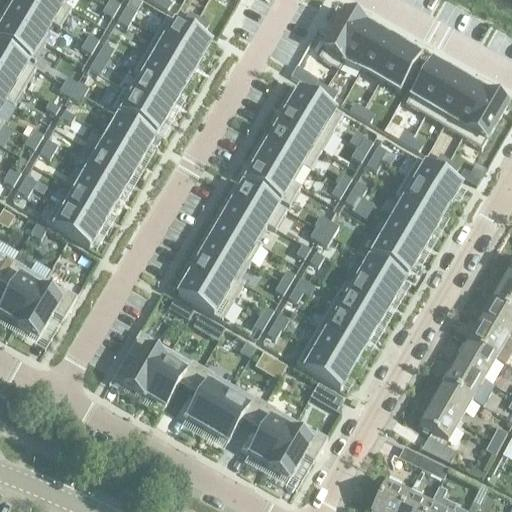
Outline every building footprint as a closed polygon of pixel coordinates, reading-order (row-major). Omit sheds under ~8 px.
[(48,0),(18,0),(15,5),(60,31),(70,13),(48,0)] [(48,0),(70,13),(71,12),(63,7),(66,0),(48,0)] [(164,0),(160,0),(157,7),(167,13),(172,4),(164,0)] [(109,2),(105,9),(115,15),(119,8),(109,2)] [(15,5),(5,23),(45,47),(45,46),(41,43),(51,27),(59,32),(60,31),(15,5)] [(105,9),(101,16),(111,22),(115,15),(105,9)] [(126,10),(121,18),(131,24),(136,15),(126,10)] [(188,14),(183,22),(194,28),(199,20),(188,14)] [(344,16),(318,59),(337,71),(363,27),(344,16)] [(121,18),(117,25),(127,31),(131,24),(121,18)] [(166,19),(155,38),(199,64),(210,45),(174,24),(166,19)] [(199,20),(194,28),(204,35),(209,26),(199,20)] [(5,23),(0,31),(0,45),(34,66),(45,47),(5,23)] [(363,27),(337,71),(338,71),(343,63),(361,74),(382,38),(364,28),(364,27),(363,27)] [(155,38),(144,56),(188,82),(199,64),(155,38)] [(382,38),(361,74),(380,84),(400,49),(382,38)] [(88,39),(84,45),(94,51),(98,44),(88,39)] [(84,45),(80,52),(90,58),(94,51),(84,45)] [(103,48),(99,54),(109,60),(114,53),(103,48)] [(400,49),(380,84),(399,96),(419,61),(400,49)] [(0,51),(0,76),(24,91),(35,72),(0,51)] [(99,54),(94,63),(104,69),(109,60),(99,54)] [(144,56),(134,75),(178,100),(188,82),(144,56)] [(430,65),(405,108),(424,119),(449,76),(430,65)] [(123,92),(123,93),(167,119),(178,100),(134,75),(133,75),(137,78),(128,94),(123,92)] [(0,76),(0,101),(14,109),(24,91),(0,76)] [(449,76),(424,119),(443,130),(468,87),(449,76)] [(66,81),(62,88),(72,94),(76,87),(66,81)] [(316,84),(311,92),(321,98),(326,90),(316,84)] [(76,87),(72,94),(83,100),(88,91),(78,85),(76,87)] [(468,87),(443,130),(461,141),(487,97),(486,97),(468,87)] [(62,88),(58,95),(68,101),(72,94),(62,88)] [(326,90),(321,98),(332,104),(337,96),(326,90)] [(299,92),(288,111),(332,137),(343,118),(334,113),(299,92)] [(123,93),(112,112),(156,137),(167,119),(123,93)] [(72,94),(68,101),(79,107),(83,100),(72,94)] [(487,97),(461,141),(480,152),(506,109),(487,97)] [(0,101),(0,125),(3,127),(4,126),(0,124),(0,115),(6,106),(13,110),(14,109),(0,101)] [(48,105),(44,112),(54,118),(59,112),(48,105)] [(354,105),(349,114),(359,120),(364,111),(354,105)] [(288,111),(277,129),(321,155),(332,137),(288,111)] [(364,111),(359,120),(369,126),(374,117),(364,111)] [(64,114),(60,121),(70,127),(74,120),(64,114)] [(113,118),(102,137),(142,161),(154,141),(113,118)] [(277,129),(266,147),(310,173),(321,155),(277,129)] [(403,132),(397,142),(407,148),(412,140),(413,138),(403,132)] [(32,133),(27,142),(37,147),(42,139),(32,133)] [(102,137),(92,155),(132,179),(142,161),(102,137)] [(412,140),(407,148),(417,155),(422,146),(412,140)] [(27,142),(23,148),(33,154),(37,147),(27,142)] [(364,142),(357,152),(366,157),(372,147),(364,142)] [(47,144),(43,151),(53,157),(57,150),(47,144)] [(266,147),(256,165),(300,191),(300,190),(292,185),(301,169),(310,174),(310,173),(266,147)] [(377,150),(371,160),(379,165),(386,155),(377,150)] [(43,151),(39,157),(49,163),(53,157),(43,151)] [(356,151),(350,161),(360,167),(366,157),(357,152),(356,151)] [(92,155),(81,173),(121,197),(132,179),(92,155)] [(438,155),(433,164),(444,170),(449,161),(438,155)] [(371,160),(365,170),(375,176),(381,166),(379,165),(371,160)] [(417,161),(406,180),(449,206),(461,187),(425,166),(417,161)] [(449,161),(444,170),(454,176),(459,167),(449,161)] [(256,165),(245,184),(288,210),(300,191),(256,165)] [(10,171),(6,178),(16,184),(20,177),(10,171)] [(71,191),(110,215),(121,197),(81,173),(80,174),(85,177),(75,193),(71,191)] [(6,178),(2,184),(12,190),(16,184),(6,178)] [(342,178),(336,188),(345,193),(351,183),(342,178)] [(26,180),(21,187),(32,193),(36,186),(26,180)] [(406,180),(395,198),(439,224),(449,206),(406,180)] [(356,186),(350,196),(360,202),(366,192),(356,186)] [(21,187),(16,195),(26,201),(32,193),(21,187)] [(242,188),(231,207),(275,233),(286,215),(286,214),(242,188)] [(336,188),(330,199),(339,203),(345,193),(336,188)] [(56,206),(56,207),(100,233),(110,215),(71,191),(60,209),(56,206)] [(350,196),(344,206),(366,220),(372,210),(360,202),(350,196)] [(399,202),(388,219),(428,242),(439,224),(395,198),(394,199),(399,202)] [(56,207),(45,226),(89,252),(100,233),(56,207)] [(231,207),(220,225),(260,249),(261,248),(257,245),(266,229),(275,234),(275,233),(231,207)] [(392,222),(382,239),(418,260),(428,242),(388,219),(388,220),(392,222)] [(319,220),(313,230),(315,231),(323,236),(329,225),(319,220)] [(220,225),(210,243),(250,267),(260,249),(220,225)] [(329,225),(323,236),(332,241),(338,230),(329,225)] [(315,231),(309,241),(317,246),(323,236),(315,231)] [(323,236),(317,246),(326,251),(332,241),(323,236)] [(382,239),(371,258),(407,279),(418,260),(382,239)] [(210,243),(199,261),(243,287),(244,286),(239,284),(250,267),(210,243)] [(301,248),(295,259),(303,264),(309,254),(301,248)] [(315,256),(309,267),(317,272),(323,261),(315,256)] [(0,259),(0,286),(1,287),(14,265),(3,259),(2,260),(0,259)] [(199,261),(188,279),(233,305),(243,287),(199,261)] [(368,262),(357,281),(393,302),(404,283),(368,262)] [(11,293),(0,312),(0,316),(18,327),(16,329),(17,330),(44,284),(24,272),(14,265),(1,287),(11,293)] [(511,268),(503,284),(511,288),(511,268)] [(286,274),(280,284),(288,289),(294,279),(286,274)] [(188,279),(177,298),(213,320),(221,324),(233,305),(188,279)] [(339,294),(338,294),(382,320),(393,302),(357,281),(347,298),(339,294)] [(299,282),(293,293),(302,297),(308,287),(299,282)] [(44,284),(17,330),(38,342),(53,316),(63,322),(76,301),(65,294),(65,296),(44,284)] [(280,284),(273,295),(282,300),(288,289),(280,284)] [(511,288),(503,284),(491,305),(511,316),(511,288)] [(293,293),(287,303),(296,308),(302,297),(293,293)] [(338,294),(328,313),(372,339),(382,320),(338,294)] [(479,326),(511,344),(511,316),(491,305),(479,326)] [(264,310),(258,321),(267,326),(273,315),(264,310)] [(328,313),(317,331),(361,357),(372,339),(328,313)] [(278,319),(272,329),(280,333),(286,323),(278,319)] [(258,321),(252,331),(261,336),(267,326),(258,321)] [(504,369),(505,368),(511,355),(511,344),(479,326),(466,347),(494,363),(504,369)] [(272,329),(266,339),(274,344),(280,333),(272,329)] [(317,331),(306,349),(351,375),(361,357),(317,331)] [(137,364),(122,389),(143,401),(170,355),(139,336),(126,358),(137,364)] [(455,367),(482,383),(494,363),(466,347),(455,367)] [(306,349),(295,368),(303,373),(339,394),(351,375),(306,349)] [(170,355),(143,401),(144,401),(145,399),(164,411),(178,387),(189,393),(201,372),(191,365),(190,367),(170,355)] [(286,370),(272,362),(264,376),(278,384),(286,370)] [(470,404),(482,383),(455,367),(443,388),(470,404)] [(199,399),(186,422),(207,434),(232,390),(213,379),(213,378),(201,372),(189,393),(199,399)] [(339,409),(342,403),(317,388),(309,401),(340,419),(341,418),(339,409)] [(431,409),(458,425),(470,404),(443,388),(431,409)] [(232,390),(207,434),(227,446),(241,422),(252,428),(264,407),(254,401),(253,402),(232,390)] [(262,434),(249,457),(268,469),(267,471),(268,472),(295,426),(276,414),(264,407),(252,428),(262,434)] [(431,409),(419,430),(446,446),(458,425),(431,409)] [(295,426),(268,472),(289,484),(304,458),(314,464),(327,442),(315,436),(314,437),(295,426)] [(500,448),(506,438),(496,432),(490,443),(500,448)] [(421,453),(449,467),(455,456),(428,440),(421,453)] [(494,460),(500,448),(490,443),(484,454),(494,460)] [(511,464),(511,461),(511,449),(507,447),(501,458),(511,464)] [(424,475),(429,465),(403,452),(398,462),(424,475)] [(442,484),(447,473),(429,465),(424,475),(442,484)] [(385,487),(373,511),(400,511),(408,498),(385,487)] [(468,511),(476,511),(486,492),(480,489),(468,511)] [(430,509),(428,511),(456,511),(458,510),(442,502),(446,494),(439,491),(430,509)] [(408,498),(400,511),(428,511),(430,509),(408,498)]
